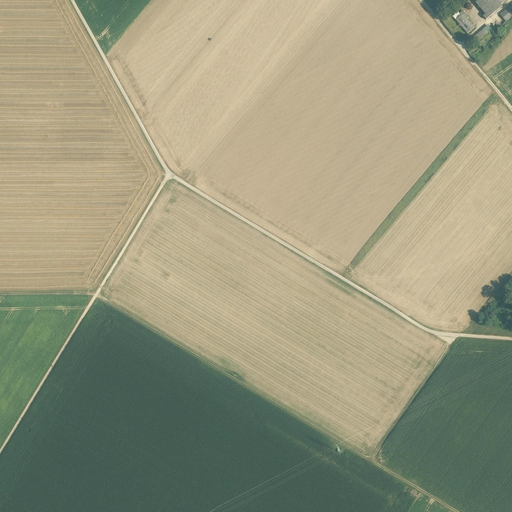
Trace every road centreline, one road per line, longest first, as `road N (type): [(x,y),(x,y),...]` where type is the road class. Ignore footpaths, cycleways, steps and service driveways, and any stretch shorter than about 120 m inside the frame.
road 1 (track): [(455,511),(96,294)]
road 2 (track): [(168,175),(430,333),(511,339)]
road 3 (track): [(0,453),(168,175)]
road 4 (track): [(72,0),(168,175)]
road 5 (track): [(369,460),(454,334)]
road 6 (track): [(511,109),(420,0)]
